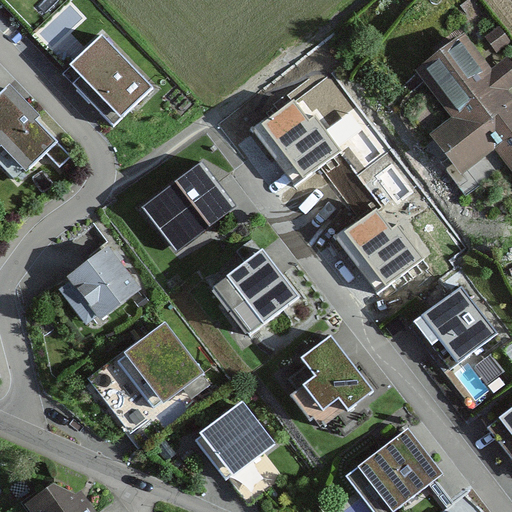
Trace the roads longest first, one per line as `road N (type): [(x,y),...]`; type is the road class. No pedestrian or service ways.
road 1 (residential): [(289,229),(506,511)]
road 2 (residential): [(101,183),(24,252),(8,281),(24,384),(8,424)]
road 3 (residential): [(8,424),(124,478)]
